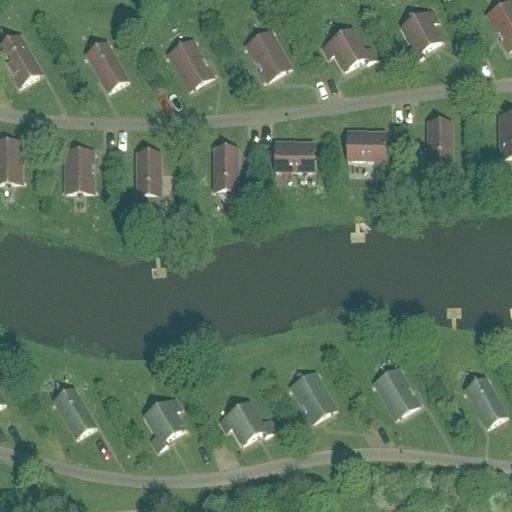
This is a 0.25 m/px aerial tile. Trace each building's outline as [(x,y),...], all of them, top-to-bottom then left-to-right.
[(509,57),(511,55),(511,7),(488,21),(509,57)] [(438,27),(432,17),(404,33),(415,54),(409,57),(416,68),(424,63),(422,59),(442,48),(432,30),(438,27)] [(365,57),(353,37),(324,53),(330,63),(336,60),(346,77),(365,66),(368,70),(376,65),(370,54),(365,57)] [(292,74),(271,38),(247,52),(268,88),(292,74)] [(33,64),(21,43),(0,55),(0,59),(20,94),(40,83),(30,66),(33,64)] [(214,83),(193,47),(169,61),(190,97),(214,83)] [(129,88),(107,50),(87,61),(109,99),(129,88)] [(501,167),(511,166),(511,123),(505,123),(505,143),(501,143),(501,167)] [(452,129),(429,129),(429,173),(452,173),(452,129)] [(387,140),(348,141),(348,164),(368,164),(368,167),(386,166),(386,164),(387,164),(387,140)] [(0,189),(22,190),(22,148),(0,147),(0,189)] [(315,151),(276,151),(276,175),(296,174),(296,177),(314,177),(314,174),(315,174),(315,151)] [(238,155),(215,155),(216,199),(238,199),(238,155)] [(94,157),(66,157),(66,199),(94,199),(94,157)] [(161,160),(138,160),(138,204),(161,203),(161,160)] [(420,412),(399,375),(375,389),(396,426),(420,412)] [(316,379),(292,393),(313,430),(337,416),(316,379)] [(508,423),(486,385),(466,397),(488,435),(508,423)] [(97,434),(75,396),(55,407),(77,445),(97,434)] [(181,415),(175,406),(147,422),(159,442),(153,446),(160,457),(168,452),(166,447),(185,436),(175,419),(181,415)] [(262,430),(251,410),(222,427),(228,437),(234,433),(244,450),(263,439),(266,443),(275,438),(268,427),(262,430)]
